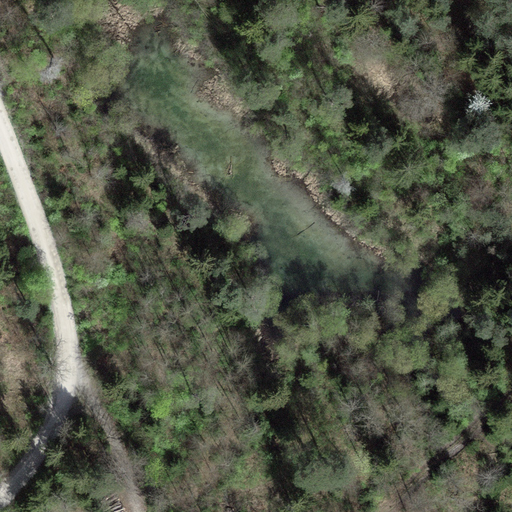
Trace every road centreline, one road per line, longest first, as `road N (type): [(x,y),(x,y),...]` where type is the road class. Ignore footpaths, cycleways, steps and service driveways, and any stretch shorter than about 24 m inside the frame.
road 1 (track): [(0,123),(57,269),(72,369),(50,440),(0,496)]
road 2 (track): [(72,369),(144,511)]
